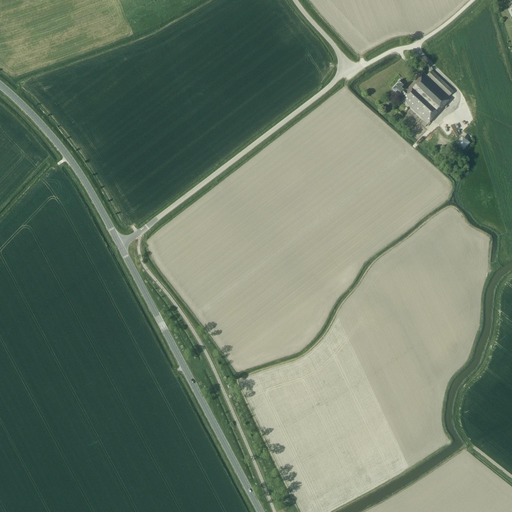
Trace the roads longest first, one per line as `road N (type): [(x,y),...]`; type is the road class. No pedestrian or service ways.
road 1 (unclassified): [(121,247),(340,73),(339,52),(294,0)]
road 2 (secondary): [(260,511),(121,247)]
road 3 (secondary): [(121,247),(74,166),(0,85)]
